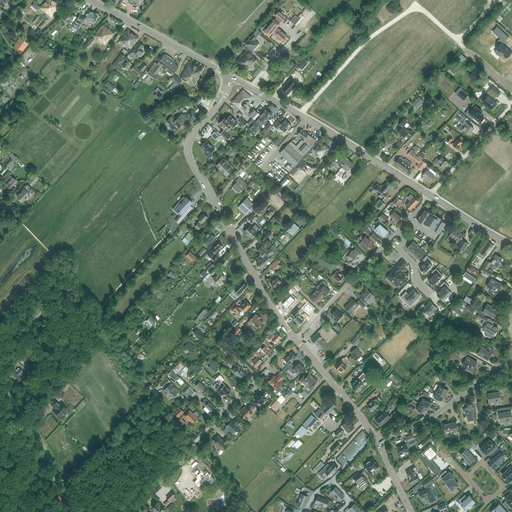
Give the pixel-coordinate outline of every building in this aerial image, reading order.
[(53,0),(46,0),(40,8),(51,17),(60,6),(57,4),(58,4),(53,0)] [(36,2),(32,6),(38,10),(40,7),(37,4),(37,3),(36,2)] [(73,15),(68,23),(69,23),(69,22),(70,22),(69,24),(70,30),(75,34),(78,33),(79,31),(79,29),(78,28),(78,27),(80,28),(83,22),(86,24),(89,21),(94,25),(99,16),(94,13),(89,10),(84,18),(79,14),(74,21),(71,19),(74,15),(73,15)] [(274,19),(263,31),(269,36),(272,33),(274,35),(274,36),(281,42),(287,35),(277,27),(281,22),(282,23),(287,18),(284,15),(286,14),(283,11),(281,13),(279,10),(275,14),(274,13),(272,16),(275,19),(275,20),(274,19)] [(63,19),(68,23),(73,15),(68,12),(63,19)] [(23,25),(20,29),(26,34),(28,31),(25,28),(26,27),(27,26),(24,23),(23,25)] [(102,42),(105,45),(114,34),(103,25),(94,37),(101,43),(102,42)] [(498,27),(493,32),(500,38),(503,41),(508,37),(509,37),(498,27)] [(28,31),(26,34),(34,40),(38,35),(41,32),(38,29),(36,33),(30,28),(28,31)] [(127,46),(131,49),(139,37),(128,30),(120,41),(127,47),(127,46)] [(246,50),(236,61),(247,70),(257,59),(250,53),(252,50),(253,51),(259,44),(255,40),(256,38),(253,35),(245,44),(246,45),(243,48),(246,50)] [(86,43),(83,47),(85,49),(89,45),(94,40),(90,37),(86,43)] [(12,48),(20,54),(26,46),(25,45),(27,44),(19,38),(16,42),(17,42),(12,48)] [(130,53),(128,55),(132,58),(134,56),(137,58),(143,52),(140,50),(144,46),(139,42),(130,53)] [(497,50),(495,52),(500,57),(502,55),(506,58),(511,52),(502,43),(496,49),(497,50)] [(112,65),(116,68),(126,56),(122,53),(112,65)] [(155,62),(147,73),(157,80),(160,75),(162,72),(163,73),(166,73),(167,72),(172,75),(178,67),(173,63),(174,62),(173,61),(173,60),(166,55),(164,55),(157,64),(155,62)] [(127,60),(122,66),(126,69),(129,66),(130,67),(131,64),(129,63),(129,62),(127,60)] [(283,71),(288,75),(297,65),(292,61),(283,71)] [(191,83),(194,85),(203,69),(189,62),(180,78),(190,84),(191,83)] [(133,67),(131,70),(133,72),(139,77),(143,72),(143,71),(146,66),(144,64),(139,69),(137,67),(135,65),(133,67)] [(172,85),(170,88),(174,91),(178,86),(180,83),(182,81),(178,78),(174,82),(172,85)] [(290,79),(282,88),(288,94),(296,85),(290,79)] [(104,86),(110,91),(113,88),(106,83),(104,86)] [(485,94),(480,100),(483,103),(483,102),(491,109),(493,107),(494,107),(497,105),(496,104),(496,103),(493,100),(496,96),(497,97),(500,93),(493,86),(486,94),(485,94)] [(460,88),(455,93),(463,100),(468,95),(460,88)] [(160,89),(154,95),(157,98),(161,94),(162,95),(163,93),(162,92),(163,92),(160,89)] [(243,90),(231,102),(240,110),(241,110),(243,112),(243,113),(246,109),(244,107),(250,100),(248,99),(251,97),(243,90)] [(3,95),(0,98),(0,99),(4,103),(5,104),(9,99),(4,94),(3,95)] [(185,97),(179,104),(182,107),(185,104),(189,107),(192,103),(185,97)] [(471,112),(467,115),(472,119),(473,117),(480,123),(484,117),(480,114),(482,112),(473,104),(468,110),(471,112)] [(258,118),(256,121),(261,125),(263,122),(264,123),(272,114),(269,112),(266,109),(258,118)] [(249,115),(255,119),(259,114),(253,110),(249,115)] [(466,117),(459,111),(455,116),(461,122),(463,120),(464,121),(467,118),(466,117)] [(171,126),(170,127),(172,129),(173,129),(174,128),(176,130),(187,119),(182,113),(175,120),(171,116),(166,121),(171,126)] [(228,119),(226,121),(231,126),(233,128),(238,123),(230,116),(228,119)] [(240,116),(237,120),(243,126),(245,124),(247,122),(240,117),(240,116)] [(231,126),(226,121),(224,119),(219,124),(227,131),(231,126)] [(399,125),(402,128),(398,132),(404,137),(406,135),(409,137),(413,132),(411,130),(409,131),(403,126),(407,122),(404,119),(399,125)] [(279,127),(285,132),(291,125),(285,120),(281,124),(278,121),(274,126),(278,129),(279,127)] [(256,121),(249,128),(251,130),(252,130),(253,132),(258,126),(260,128),(262,126),(261,125),(256,121)] [(462,123),(458,129),(461,132),(463,130),(469,135),(474,129),(466,123),(465,124),(464,125),(463,124),(462,123)] [(288,144),(280,153),(281,155),(284,157),(281,160),(285,164),(288,161),(294,167),(303,157),(307,153),(312,148),(313,149),(315,146),(313,144),(316,141),(308,135),(301,130),(298,135),(296,137),(300,140),(301,138),(304,140),(303,141),(302,140),(296,146),(291,141),(289,144),(288,144)] [(214,131),(211,135),(215,139),(219,136),(214,131)] [(222,132),(221,134),(227,140),(228,139),(230,137),(223,131),(222,132)] [(453,143),(452,144),(453,145),(458,149),(462,143),(463,142),(462,142),(460,140),(459,139),(458,138),(457,139),(458,139),(454,144),(453,143)] [(211,153),(214,148),(206,141),(200,147),(205,152),(205,153),(205,154),(207,156),(208,156),(210,158),(213,155),(211,153)] [(316,157),(320,160),(329,149),(321,142),(314,150),(316,153),(318,155),(316,157)] [(421,159),(418,156),(417,157),(414,154),(415,152),(411,149),(407,155),(418,163),(421,159)] [(334,160),(330,165),(332,167),(333,167),(336,164),(341,168),(342,168),(348,160),(343,155),(337,163),(334,160)] [(399,158),(395,163),(408,172),(411,167),(410,167),(412,164),(405,158),(404,160),(400,157),(399,158)] [(437,158),(433,163),(435,165),(437,162),(442,167),(447,162),(442,157),(439,160),(437,158)] [(8,169),(10,171),(18,161),(14,158),(7,166),(9,167),(8,169)] [(222,160),(217,165),(227,175),(232,170),(226,163),(227,162),(224,158),(222,160)] [(307,164),(302,160),(302,159),(297,165),(301,170),(307,164)] [(348,160),(342,168),(344,170),(346,167),(349,170),(354,164),(348,160)] [(426,164),(421,160),(416,166),(421,170),(426,164)] [(431,169),(427,165),(422,171),(425,173),(423,175),(430,181),(435,176),(428,171),(431,169)] [(296,166),(289,172),(292,175),(299,169),(296,166)] [(235,174),(238,177),(244,170),(241,168),(235,174)] [(17,182),(16,180),(10,175),(11,174),(9,171),(4,177),(6,179),(3,182),(9,187),(12,184),(13,186),(17,182)] [(343,177),(340,180),(340,181),(342,183),(345,178),(346,179),(350,174),(347,172),(343,176),(343,177)] [(27,181),(32,186),(39,178),(34,174),(27,181)] [(247,184),(239,177),(236,181),(237,182),(232,187),(238,193),(247,184)] [(286,178),(278,186),(282,189),(289,181),(286,178)] [(26,184),(16,194),(18,195),(17,196),(22,201),(25,198),(27,200),(35,192),(28,185),(27,186),(26,184)] [(383,196),(384,198),(387,195),(385,193),(390,188),(385,184),(381,188),(377,184),(373,189),(382,197),(383,196)] [(280,190),(276,194),(280,198),(285,203),(288,199),(289,199),(280,190)] [(254,204),(247,198),(239,207),(246,213),(252,206),(254,208),(261,201),(262,202),(266,196),(264,194),(259,199),(254,204)] [(184,197),(174,207),(179,211),(178,211),(179,212),(180,212),(182,213),(175,221),(179,224),(193,207),(190,205),(192,203),(190,201),(186,198),(185,198),(184,197)] [(406,205),(408,207),(410,209),(418,201),(414,197),(406,205)] [(391,209),(389,211),(392,214),(390,216),(393,218),(390,221),(393,224),(396,221),(397,222),(401,218),(394,211),(394,212),(391,209)] [(421,222),(426,225),(435,231),(435,232),(438,234),(445,223),(440,220),(441,218),(430,212),(430,213),(425,210),(418,221),(421,223),(421,222)] [(194,227),(199,230),(203,226),(201,224),(208,217),(204,213),(199,219),(200,220),(199,222),(194,227)] [(379,217),(385,222),(388,218),(382,214),(379,217)] [(375,229),(384,237),(389,231),(382,225),(383,223),(379,219),(375,222),(378,225),(375,229)] [(290,228),(287,231),(292,235),(299,228),(294,223),(290,228)] [(250,226),(245,231),(252,238),(257,232),(260,229),(255,225),(252,228),(250,226)] [(453,237),(459,241),(463,234),(454,228),(449,237),(452,239),(453,237)] [(263,232),(265,234),(261,238),(263,241),(256,248),(261,252),(270,242),(266,239),(272,233),(268,230),(266,229),(263,232)] [(191,231),(182,241),(186,245),(196,235),(191,231)] [(206,236),(203,239),(204,239),(208,243),(209,244),(212,240),(214,237),(215,237),(209,231),(205,235),(206,236)] [(433,246),(435,247),(444,233),(442,232),(433,246)] [(379,239),(373,233),(369,236),(370,237),(373,240),(375,242),(379,239)] [(359,243),(358,243),(362,248),(365,251),(368,248),(369,249),(370,248),(371,248),(372,247),(372,246),(374,244),(371,242),(373,240),(370,237),(368,239),(366,236),(364,238),(359,243)] [(457,248),(463,251),(468,243),(462,240),(457,248)] [(413,241),(407,248),(409,251),(411,252),(417,245),(418,246),(420,244),(419,242),(417,244),(413,241)] [(479,252),(480,252),(485,256),(493,245),(487,241),(479,252)] [(207,254),(212,260),(217,255),(218,255),(217,255),(216,253),(222,247),(223,247),(219,242),(219,243),(212,249),(207,254)] [(275,250),(276,248),(274,245),(271,248),(271,249),(267,252),(269,255),(274,252),(273,251),(275,250)] [(417,245),(411,252),(415,256),(421,249),(422,250),(424,247),(423,246),(420,248),(418,246),(417,245)] [(198,253),(201,256),(206,250),(203,247),(198,253)] [(342,257),(345,260),(344,262),(351,269),(359,261),(357,260),(362,254),(355,248),(353,250),(352,249),(350,252),(348,251),(342,257)] [(421,249),(415,256),(418,259),(419,260),(425,253),(422,250),(421,249)] [(195,257),(193,254),(190,252),(186,256),(192,261),(195,257)] [(263,258),(264,257),(265,258),(257,263),(260,268),(267,264),(265,261),(269,259),(267,257),(268,256),(267,254),(267,255),(265,252),(261,256),(263,258)] [(487,269),(489,266),(495,270),(497,267),(498,268),(501,263),(500,262),(502,258),(495,254),(491,263),(486,260),(483,266),(487,269)] [(424,263),(419,268),(424,273),(432,265),(430,263),(432,260),(427,256),(421,261),(422,261),(423,260),(423,261),(425,262),(424,263)] [(278,264),(281,261),(278,259),(271,266),(276,271),(281,266),(278,264)] [(397,287),(403,280),(406,278),(399,272),(407,264),(402,260),(396,266),(396,268),(395,268),(387,276),(397,287)] [(211,262),(205,268),(207,270),(210,272),(215,266),(211,262)] [(471,266),(469,270),(472,272),(473,272),(477,275),(480,271),(478,270),(475,269),(471,266)] [(481,270),(491,276),(493,273),(483,267),(481,270)] [(432,276),(428,281),(433,286),(443,275),(436,268),(430,274),(431,273),(433,275),(432,276)] [(332,275),(338,280),(339,281),(343,276),(337,271),(334,269),(332,271),(334,273),(332,275)] [(211,276),(204,283),(209,287),(213,283),(214,284),(216,281),(219,284),(219,283),(220,285),(223,282),(221,281),(224,277),(220,273),(217,276),(216,275),(213,278),(211,276)] [(274,280),(271,283),(273,285),(275,288),(275,287),(276,288),(279,284),(281,286),(281,285),(283,283),(282,282),(281,282),(282,282),(279,279),(282,276),(280,274),(278,276),(277,276),(274,279),(274,280)] [(490,292),(495,295),(501,284),(491,279),(487,286),(491,289),(490,292)] [(247,285),(242,280),(234,289),(235,289),(232,292),(238,297),(242,293),(241,292),(247,285)] [(441,290),(437,294),(443,301),(451,293),(447,289),(449,286),(444,281),(439,287),(441,290)] [(322,288),(320,290),(324,294),(325,295),(330,290),(322,283),(319,286),(322,288)] [(406,291),(401,297),(410,305),(419,296),(412,288),(408,292),(406,291)] [(324,294),(320,290),(318,289),(310,297),(316,303),(324,294)] [(360,299),(359,299),(366,305),(366,306),(368,304),(366,302),(367,302),(370,304),(371,303),(372,303),(375,300),(375,299),(376,298),(372,294),(366,289),(361,295),(362,296),(360,299)] [(286,297),(281,303),(287,308),(295,300),(290,294),(291,293),(289,291),(284,295),(286,297)] [(345,307),(351,313),(359,305),(352,299),(345,307)] [(359,299),(357,302),(363,307),(366,305),(359,299)] [(236,306),(234,309),(236,311),(235,313),(237,314),(238,313),(240,311),(241,312),(240,312),(240,314),(241,315),(243,315),(245,314),(245,312),(251,306),(246,301),(239,308),(236,306)] [(423,304),(418,309),(423,314),(425,312),(429,316),(437,308),(430,301),(425,306),(424,307),(422,305),(423,304)] [(313,308),(308,303),(304,308),(309,313),(313,308)] [(478,313),(481,310),(472,303),(470,305),(474,309),(473,309),(478,313)] [(483,312),(493,318),(499,307),(493,304),(492,307),(487,304),(483,312)] [(297,309),(292,315),(295,318),(294,319),(299,325),(302,321),(304,320),(300,317),(303,314),(301,313),(303,311),(300,307),(298,309),(297,309)] [(40,308),(34,315),(37,318),(43,311),(40,308)] [(198,317),(195,321),(197,324),(201,320),(208,312),(204,309),(197,317),(198,317)] [(332,314),(338,320),(343,315),(337,309),(332,314)] [(244,326),(243,327),(246,329),(250,324),(250,323),(251,322),(257,329),(263,322),(260,319),(261,318),(259,316),(258,315),(257,316),(255,314),(249,321),(244,326)] [(155,324),(153,321),(154,320),(151,317),(147,321),(151,325),(152,325),(153,326),(155,324)] [(482,323),(482,324),(483,326),(483,330),(487,332),(486,335),(491,338),(497,328),(492,325),(493,321),(488,318),(486,321),(486,320),(486,321),(484,320),(482,323)] [(342,328),(336,323),(333,327),(338,332),(342,328)] [(361,331),(364,334),(371,326),(368,323),(361,331)] [(317,345),(321,349),(337,334),(327,324),(311,339),(317,345)] [(237,326),(232,331),(236,335),(241,330),(237,326)] [(197,329),(194,333),(200,339),(204,335),(197,329)] [(361,331),(356,336),(360,340),(365,335),(364,334),(361,331)] [(268,338),(265,340),(268,342),(270,340),(271,341),(272,339),(276,343),(281,337),(276,333),(274,336),(272,334),(268,338)] [(350,342),(354,346),(360,340),(356,336),(350,342)] [(61,342),(65,345),(69,341),(64,337),(61,342)] [(266,345),(262,350),(268,355),(272,350),(268,347),(270,344),(268,342),(265,340),(263,343),(266,345)] [(184,346),(191,353),(197,345),(195,343),(193,345),(189,341),(184,346)] [(458,343),(456,347),(468,353),(469,350),(458,343)] [(226,344),(222,348),(229,356),(232,354),(238,360),(240,358),(234,351),(233,352),(226,344)] [(477,354),(480,356),(488,360),(493,349),(488,346),(486,349),(481,346),(477,354)] [(468,353),(456,347),(454,350),(466,356),(468,353)] [(351,353),(357,360),(362,355),(356,348),(351,353)] [(259,353),(257,351),(254,354),(257,357),(252,362),(257,366),(262,361),(259,358),(261,356),(258,353),(259,353)] [(286,373),(289,369),(293,365),(291,363),(296,357),(292,352),(285,359),(287,362),(284,365),(286,367),(283,370),(286,373)] [(376,352),(372,355),(379,363),(383,360),(376,352)] [(344,358),(335,367),(338,370),(339,369),(340,371),(342,371),(343,369),(344,370),(347,367),(344,364),(347,361),(347,360),(349,359),(346,356),(344,358)] [(209,366),(208,367),(214,373),(218,369),(215,367),(217,365),(209,357),(205,361),(209,366)] [(470,372),(471,373),(477,362),(467,357),(463,364),(467,367),(466,370),(468,371),(467,371),(470,372)] [(293,365),(289,369),(293,374),(295,372),(297,375),(305,367),(299,362),(295,367),(293,365)] [(180,363),(173,370),(177,374),(184,367),(180,363)] [(238,364),(231,370),(238,376),(241,378),(245,374),(242,371),(243,370),(238,364)] [(195,370),(198,373),(204,368),(201,365),(195,370)] [(186,366),(180,372),(183,375),(189,368),(186,366)] [(22,376),(13,368),(8,373),(17,382),(22,376)] [(172,370),(168,374),(176,381),(179,377),(172,370)] [(53,371),(47,378),(50,381),(55,376),(57,374),(53,371)] [(274,376),(268,381),(274,387),(272,390),(276,394),(279,391),(279,392),(283,387),(280,385),(282,383),(280,381),(284,377),(279,373),(275,377),(274,376)] [(303,382),(306,385),(313,378),(309,373),(305,377),(304,376),(299,380),(298,381),(301,384),(302,383),(303,383),(303,382)] [(361,376),(351,385),(353,386),(353,387),(356,390),(358,391),(361,389),(359,387),(363,384),(361,381),(363,379),(363,378),(365,376),(363,374),(361,376)] [(220,375),(215,380),(220,385),(215,389),(222,396),(224,394),(226,396),(231,391),(225,385),(222,382),(224,379),(220,375)] [(168,378),(160,384),(162,388),(170,381),(168,378)] [(313,378),(306,385),(304,387),(305,388),(304,390),(308,394),(312,390),(311,388),(317,382),(313,378)] [(195,386),(201,392),(205,388),(200,382),(195,386)] [(169,385),(163,390),(165,393),(166,392),(171,398),(179,391),(174,385),(172,383),(169,385)] [(379,388),(381,391),(387,386),(384,383),(379,388)] [(437,384),(434,390),(437,391),(444,395),(445,393),(446,394),(448,390),(437,384)] [(293,391),(289,386),(285,390),(289,395),(293,391)] [(190,387),(185,393),(186,394),(185,396),(188,399),(189,397),(191,399),(196,393),(190,387)] [(253,397),(262,405),(267,399),(266,397),(269,394),(265,390),(261,393),(259,392),(257,393),(253,397)] [(444,395),(437,391),(434,397),(441,401),(444,395)] [(494,402),(495,405),(501,404),(499,392),(487,394),(489,403),(494,402)] [(422,394),(419,396),(423,398),(420,402),(420,404),(427,408),(428,406),(429,406),(431,403),(426,400),(427,397),(422,394)] [(206,398),(201,403),(205,406),(206,406),(203,409),(208,413),(210,411),(214,407),(209,402),(206,398)] [(374,400),(368,405),(372,410),(375,408),(379,406),(378,405),(377,404),(379,403),(376,399),(374,400)] [(276,400),(271,405),(275,409),(280,404),(276,400)] [(53,411),(59,417),(66,409),(60,403),(59,404),(55,401),(51,405),(55,409),(53,411)] [(324,404),(321,408),(327,415),(333,409),(336,406),(331,402),(329,405),(328,404),(326,406),(324,404)] [(240,412),(248,419),(254,413),(252,412),(255,408),(251,404),(247,408),(245,406),(243,409),(243,408),(240,412)] [(420,404),(417,409),(424,413),(427,408),(420,404)] [(467,415),(468,421),(477,419),(475,407),(463,409),(463,411),(464,411),(465,414),(464,414),(464,416),(467,415)] [(184,412),(180,408),(175,413),(178,417),(184,412)] [(194,413),(190,409),(184,415),(190,421),(190,420),(193,422),(198,417),(197,417),(200,414),(196,411),(194,413)] [(317,416),(321,419),(325,415),(319,409),(315,414),(317,416)] [(376,420),(382,426),(390,417),(385,411),(376,420)] [(505,421),(506,424),(511,423),(511,420),(510,411),(499,413),(500,422),(505,421)] [(311,414),(303,424),(308,429),(314,422),(315,423),(318,420),(311,414)] [(177,422),(181,426),(185,422),(181,418),(177,422)] [(227,427),(223,431),(226,433),(230,430),(234,433),(240,427),(238,426),(241,422),(236,418),(233,422),(232,421),(230,422),(226,426),(227,427)] [(342,425),(348,433),(354,427),(348,420),(342,425)] [(443,424),(445,434),(458,432),(458,431),(459,431),(459,434),(460,434),(460,437),(463,436),(463,434),(461,426),(457,426),(456,422),(443,424)] [(302,425),(295,433),(296,435),(297,433),(301,437),(307,430),(302,425)] [(335,433),(338,437),(344,432),(341,428),(335,433)] [(213,441),(224,451),(229,445),(228,444),(231,440),(227,436),(223,440),(218,435),(215,438),(216,438),(213,441)] [(406,438),(408,442),(408,443),(406,444),(405,444),(397,448),(400,455),(413,448),(412,445),(416,444),(412,435),(406,438)] [(430,436),(423,442),(426,444),(432,439),(430,436)] [(497,449),(489,440),(480,448),(486,455),(488,453),(490,455),(497,449)] [(330,450),(333,453),(340,446),(337,443),(330,450)] [(431,445),(419,455),(432,470),(436,467),(430,460),(431,460),(431,459),(430,460),(429,458),(430,458),(432,455),(437,451),(431,445),(432,444),(432,443),(431,445)] [(466,449),(460,454),(459,454),(469,464),(468,463),(475,458),(466,448),(466,449)] [(502,450),(500,448),(494,454),(496,456),(490,461),(494,465),(497,462),(499,465),(504,460),(502,458),(504,456),(501,452),(502,450)] [(285,458),(287,461),(294,454),(291,452),(285,458)] [(367,470),(370,474),(379,466),(372,458),(363,465),(366,468),(365,469),(367,471),(367,470)] [(311,470),(315,474),(324,464),(321,461),(311,470)] [(511,461),(506,466),(509,468),(502,475),(504,477),(504,478),(505,478),(507,481),(508,480),(509,481),(511,478),(511,477),(511,476),(511,467),(511,465),(511,461)] [(318,473),(324,479),(329,474),(331,476),(338,468),(333,464),(331,465),(330,467),(327,464),(325,466),(318,473)] [(420,480),(417,473),(418,472),(414,466),(408,469),(409,471),(406,472),(409,478),(408,479),(411,484),(420,480)] [(198,469),(193,474),(196,477),(197,477),(197,478),(197,479),(196,479),(196,480),(194,482),(198,487),(203,482),(204,482),(204,481),(205,481),(206,481),(207,481),(208,481),(208,482),(211,484),(216,479),(206,470),(204,472),(203,473),(202,473),(201,473),(201,472),(198,469)] [(448,474),(445,471),(440,476),(443,478),(442,479),(446,483),(445,484),(451,491),(458,485),(452,478),(453,477),(449,473),(448,474)] [(358,472),(352,477),(354,479),(357,483),(358,483),(361,487),(367,482),(360,473),(359,474),(358,472)] [(421,482),(425,487),(433,481),(430,476),(421,482)] [(335,487),(331,492),(333,494),(333,495),(335,493),(338,496),(336,498),(339,501),(344,496),(335,487)] [(427,496),(430,502),(435,500),(430,487),(419,492),(421,498),(427,496)] [(172,503),(176,499),(174,497),(175,495),(172,492),(167,497),(166,498),(168,500),(164,504),(166,506),(164,508),(165,510),(167,508),(167,507),(172,502),(172,503)] [(223,501),(227,498),(223,493),(218,498),(222,502),(220,503),(223,506),(226,503),(223,501)] [(511,495),(511,493),(506,497),(508,500),(507,501),(506,500),(503,503),(506,507),(509,505),(511,506),(511,505),(511,495)] [(299,502),(297,505),(303,508),(307,496),(302,494),(300,497),(300,498),(302,498),(301,502),(299,501),(299,502)] [(461,507),(465,511),(475,502),(472,498),(473,497),(472,497),(472,498),(469,495),(461,503),(463,505),(461,507)] [(317,496),(315,502),(319,504),(320,502),(324,503),(323,505),(327,507),(329,501),(317,496)] [(154,511),(155,511),(163,511),(165,510),(164,508),(158,502),(152,508),(154,511)]
